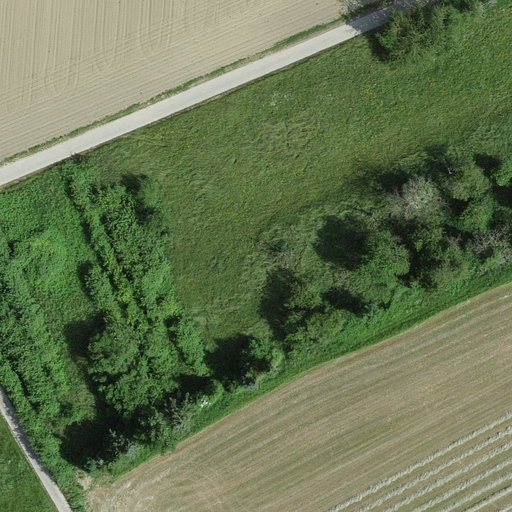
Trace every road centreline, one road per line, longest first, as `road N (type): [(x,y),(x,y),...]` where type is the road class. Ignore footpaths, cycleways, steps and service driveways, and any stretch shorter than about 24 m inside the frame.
road 1 (unclassified): [(0,176),(422,0)]
road 2 (track): [(63,511),(0,400)]
